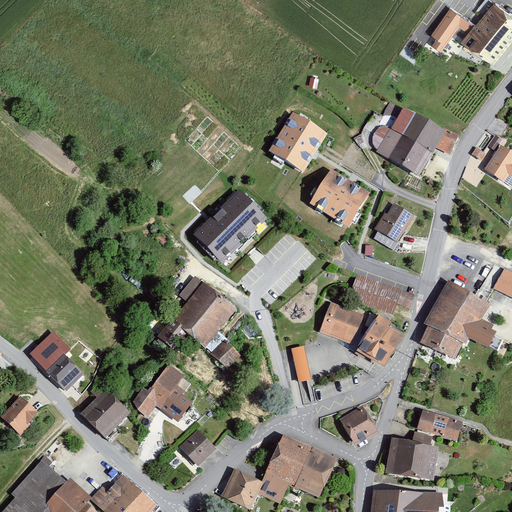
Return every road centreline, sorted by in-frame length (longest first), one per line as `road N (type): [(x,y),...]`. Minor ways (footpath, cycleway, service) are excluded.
road 1 (tertiary): [(406,357),(450,182),(511,82)]
road 2 (residential): [(0,343),(92,439),(179,511)]
road 3 (tertiary): [(181,511),(262,433),(297,423)]
road 4 (residential): [(258,289),(289,406),(304,416)]
road 5 (tertiary): [(304,416),(362,396),(406,357)]
